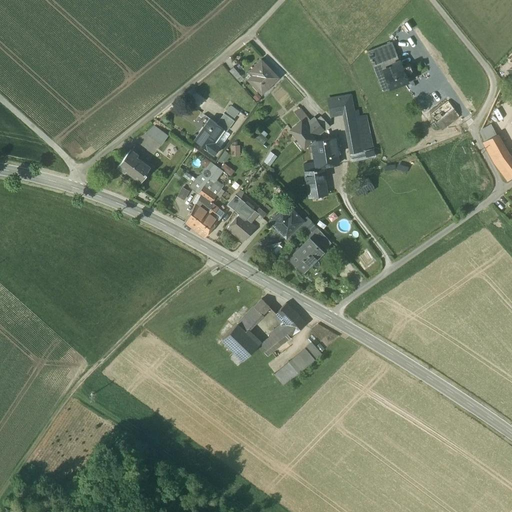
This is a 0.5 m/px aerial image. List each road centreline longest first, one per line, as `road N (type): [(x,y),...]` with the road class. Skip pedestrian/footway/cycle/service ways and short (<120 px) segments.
road 1 (residential): [(430,0),(491,77),(495,89),(471,133),(502,190),(329,318)]
road 2 (secondary): [(329,318),(172,229),(74,187)]
road 3 (residential): [(74,187),(78,169),(249,36),(282,0)]
road 4 (secondary): [(511,431),(329,318)]
road 5 (track): [(80,393),(221,257)]
road 6 (track): [(80,393),(233,511)]
road 7 (track): [(0,509),(80,393)]
